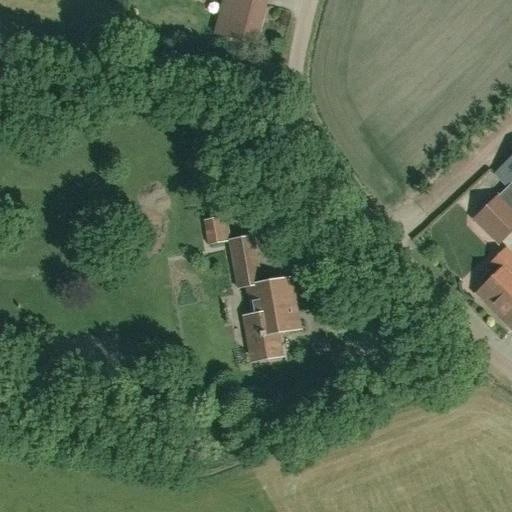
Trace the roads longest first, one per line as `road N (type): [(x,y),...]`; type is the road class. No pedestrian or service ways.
road 1 (unclassified): [(511,371),(487,355),(414,275),(309,135),(291,84),(310,0)]
road 2 (track): [(291,84),(0,40)]
